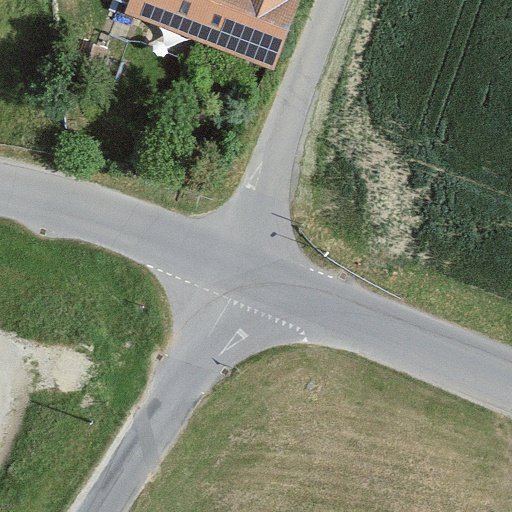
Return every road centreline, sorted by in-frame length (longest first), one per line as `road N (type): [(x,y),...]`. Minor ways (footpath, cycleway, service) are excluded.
road 1 (unclassified): [(511,377),(240,270)]
road 2 (unclassified): [(240,270),(330,0)]
road 3 (unclassified): [(99,511),(208,340),(240,270)]
road 4 (unclassified): [(240,270),(85,209),(0,187)]
road 5 (track): [(468,362),(510,511)]
